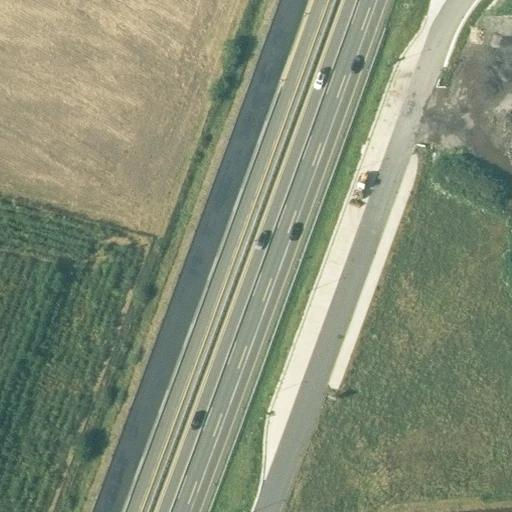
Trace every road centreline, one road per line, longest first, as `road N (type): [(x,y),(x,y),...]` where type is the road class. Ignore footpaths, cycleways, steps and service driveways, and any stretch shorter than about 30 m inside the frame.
road 1 (motorway): [(310,0),(120,511)]
road 2 (motorway): [(171,511),(356,0)]
